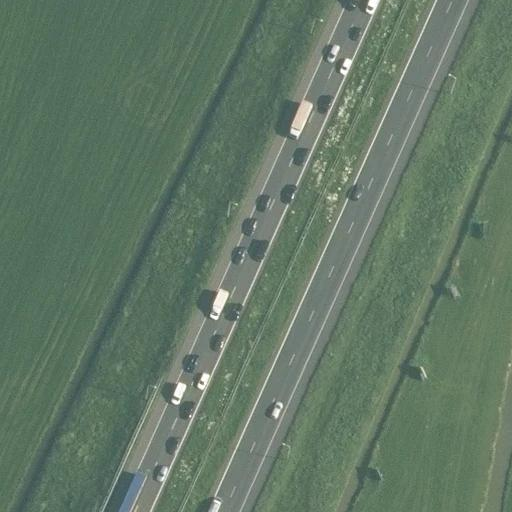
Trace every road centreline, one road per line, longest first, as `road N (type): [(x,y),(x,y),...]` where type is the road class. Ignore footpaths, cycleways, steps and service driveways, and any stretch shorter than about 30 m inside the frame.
road 1 (motorway): [(361,0),(131,511)]
road 2 (motorway): [(215,511),(444,0)]
